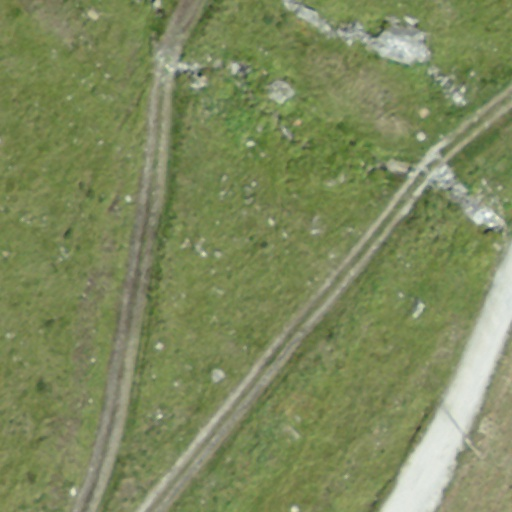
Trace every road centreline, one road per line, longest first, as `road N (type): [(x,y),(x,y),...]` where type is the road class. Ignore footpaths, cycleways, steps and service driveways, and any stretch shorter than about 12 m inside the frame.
road 1 (track): [(511,95),(431,155),(132,511)]
road 2 (track): [(88,511),(126,367),(177,38),(198,0)]
road 3 (track): [(404,511),(511,276)]
